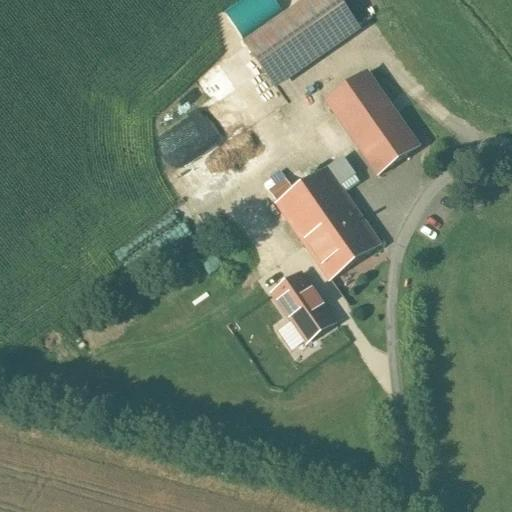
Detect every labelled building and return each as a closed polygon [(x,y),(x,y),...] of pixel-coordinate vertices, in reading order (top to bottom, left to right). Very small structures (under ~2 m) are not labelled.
[(357,28),(336,0),(308,0),(245,44),(274,86),(357,28)] [(418,149),(365,74),(326,101),(378,176),(418,149)] [(199,200),(236,176),(223,157),(211,164),(214,169),(190,186),(199,200)] [(343,160),(327,171),(344,195),(360,184),(343,160)] [(327,171),(326,170),(277,205),(331,282),(380,247),(344,195),(327,171)] [(334,324),(301,278),(275,297),(307,343),(334,324)] [(307,343),(275,297),(261,307),(293,353),(307,343)]
